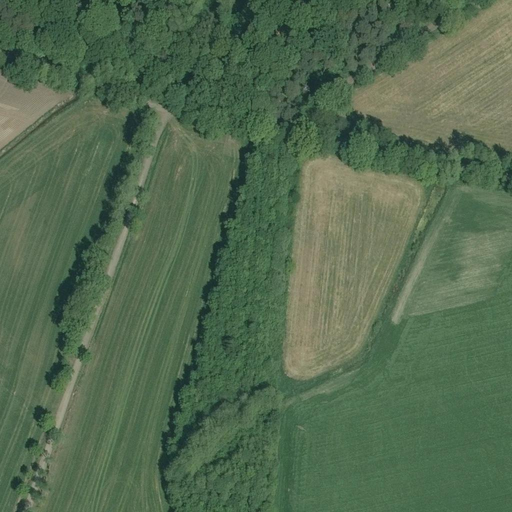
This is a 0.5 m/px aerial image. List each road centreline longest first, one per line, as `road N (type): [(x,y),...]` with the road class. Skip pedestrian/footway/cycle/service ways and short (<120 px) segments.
road 1 (track): [(174,108),(26,511)]
road 2 (unclassified): [(282,128),(174,108),(0,54)]
road 3 (unclassified): [(511,178),(282,128)]
road 4 (residential): [(478,0),(282,128)]
